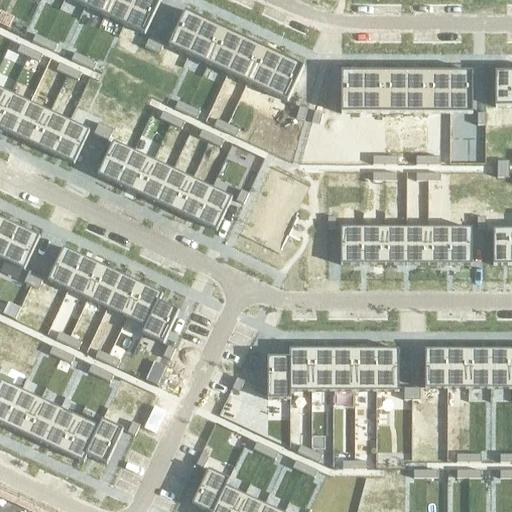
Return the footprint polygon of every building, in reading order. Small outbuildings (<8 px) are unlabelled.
[(67,0),(86,8),(89,0),(67,0)] [(89,0),(86,8),(105,18),(113,0),(89,0)] [(113,0),(105,18),(125,27),(137,0),(113,0)] [(159,0),(137,0),(125,27),(145,36),(162,1),(159,0)] [(185,12),(169,47),(189,57),(206,22),(185,12)] [(206,22),(189,57),(209,66),(225,31),(206,22)] [(225,31),(209,66),(228,75),(245,40),(225,31)] [(36,36),(33,43),(44,48),(47,41),(36,36)] [(150,39),(145,49),(152,53),(157,42),(150,39)] [(245,40),(228,75),(248,84),(264,49),(245,40)] [(47,41),(44,48),(55,53),(58,46),(47,41)] [(157,42),(152,53),(159,56),(164,45),(157,42)] [(21,46),(18,53),(28,59),(32,51),(21,46)] [(264,49),(248,84),(267,94),(284,58),(264,49)] [(32,51),(28,59),(39,64),(43,56),(32,51)] [(75,54),(72,61),(83,66),(86,59),(75,54)] [(284,58),(267,94),(288,103),(304,68),(284,58)] [(86,59),(83,66),(94,71),(97,64),(86,59)] [(60,65),(57,72),(68,77),(71,70),(60,65)] [(71,70),(68,77),(78,82),(82,75),(71,70)] [(341,73),(341,115),(364,115),(364,73),(341,73)] [(364,73),(364,115),(385,115),(385,73),(364,73)] [(385,73),(385,115),(407,115),(407,73),(385,73)] [(407,73),(407,115),(429,115),(429,73),(407,73)] [(429,73),(429,115),(450,115),(450,73),(429,73)] [(450,73),(450,115),(473,115),(473,73),(450,73)] [(496,73),(496,109),(511,109),(511,73),(496,73)] [(0,90),(0,118),(11,96),(0,90)] [(11,96),(0,118),(0,131),(15,138),(30,105),(11,96)] [(179,102),(175,110),(186,115),(190,108),(179,102)] [(30,105),(15,138),(34,147),(50,114),(30,105)] [(190,108),(186,115),(197,120),(201,113),(190,108)] [(300,108),(297,120),(304,122),(308,110),(300,108)] [(315,112),(312,124),(320,126),(323,114),(315,112)] [(164,113),(160,120),(171,125),(174,118),(164,113)] [(50,114),(34,147),(54,156),(69,123),(50,114)] [(478,116),(478,128),(486,128),(486,116),(478,116)] [(174,118),(171,125),(182,130),(185,123),(174,118)] [(218,121),(214,128),(225,133),(229,126),(218,121)] [(69,123),(54,156),(74,166),(90,133),(69,123)] [(99,125),(94,136),(102,139),(107,128),(99,125)] [(229,126),(225,133),(236,138),(240,131),(229,126)] [(107,128),(102,139),(109,142),(114,131),(107,128)] [(203,131),(199,139),(210,144),(214,136),(203,131)] [(214,136),(210,144),(221,149),(224,142),(214,136)] [(113,144),(98,177),(118,186),(134,153),(113,144)] [(134,153),(118,186),(138,196),(153,162),(134,153)] [(374,158),(374,166),(386,166),(386,158),(374,158)] [(386,158),(386,166),(398,166),(398,158),(386,158)] [(417,158),(417,166),(429,166),(429,158),(417,158)] [(429,158),(429,166),(441,166),(441,158),(429,158)] [(153,162),(138,196),(157,205),(173,172),(153,162)] [(498,162),(498,170),(510,170),(510,162),(498,162)] [(498,170),(498,178),(510,178),(510,170),(498,170)] [(173,172),(157,205),(177,214),(192,181),(173,172)] [(374,174),(374,182),(386,182),(386,174),(374,174)] [(386,174),(386,182),(398,182),(398,174),(386,174)] [(417,174),(417,182),(429,182),(429,174),(417,174)] [(429,174),(429,182),(441,182),(441,174),(429,174)] [(192,181),(177,214),(196,223),(212,190),(192,181)] [(212,190),(196,223),(217,233),(232,200),(212,190)] [(242,191),(237,202),(244,206),(249,195),(242,191)] [(328,218),(328,231),(336,231),(336,218),(328,218)] [(0,220),(0,219),(0,259),(4,262),(20,229),(0,220)] [(478,219),(478,231),(486,231),(486,219),(478,219)] [(20,229),(4,262),(24,271),(40,238),(20,229)] [(341,230),(341,266),(363,267),(363,230),(341,230)] [(363,230),(363,267),(385,267),(385,230),(363,230)] [(385,230),(385,267),(406,267),(407,230),(385,230)] [(407,230),(406,267),(428,267),(428,230),(407,230)] [(428,230),(428,267),(450,267),(450,230),(428,230)] [(450,230),(450,267),(472,267),(472,230),(450,230)] [(510,232),(495,232),(495,268),(510,268),(510,232)] [(64,249),(48,283),(68,292),(84,259),(64,249)] [(84,259),(68,292),(88,301),(104,268),(84,259)] [(104,268),(88,301),(108,310),(123,277),(104,268)] [(36,276),(29,273),(24,284),(31,287),(36,276)] [(44,280),(36,276),(31,287),(39,290),(44,280)] [(123,277),(108,310),(127,320),(143,287),(123,277)] [(143,287),(127,320),(147,329),(159,303),(162,296),(143,287)] [(147,329),(143,336),(164,346),(179,312),(159,303),(147,329)] [(60,334),(57,341),(68,346),(71,339),(60,334)] [(71,339),(68,346),(79,351),(82,344),(71,339)] [(168,347),(163,358),(171,361),(176,350),(168,347)] [(53,348),(50,355),(61,360),(64,353),(53,348)] [(290,359),(290,393),(312,393),(312,351),(290,351),(290,359)] [(312,351),(312,393),(333,393),(333,351),(312,351)] [(333,351),(333,393),(355,393),(355,351),(333,351)] [(355,351),(355,393),(377,393),(377,351),(355,351)] [(377,351),(377,393),(399,393),(399,351),(377,351)] [(425,351),(425,390),(448,390),(448,351),(425,351)] [(448,351),(448,390),(469,390),(469,351),(448,351)] [(469,351),(469,390),(491,390),(491,351),(469,351)] [(511,351),(491,351),(491,390),(511,390),(511,351)] [(99,352),(96,359),(107,364),(110,357),(99,352)] [(64,353),(61,360),(72,366),(75,358),(64,353)] [(110,357),(107,364),(118,369),(121,362),(110,357)] [(268,359),(268,401),(290,401),(290,393),(290,359),(268,359)] [(93,366),(89,374),(100,379),(103,372),(93,366)] [(103,372),(100,379),(111,384),(114,377),(103,372)] [(238,380),(233,390),(240,394),(245,383),(238,380)] [(1,383),(0,384),(0,425),(5,428),(21,392),(1,383)] [(412,390),(404,390),(404,402),(412,402),(412,390)] [(420,390),(412,390),(412,402),(420,402),(420,390)] [(21,392),(5,428),(24,437),(41,402),(21,392)] [(41,402),(24,437),(44,446),(60,411),(41,402)] [(60,411),(44,446),(63,455),(78,424),(80,420),(60,411)] [(78,424),(63,455),(83,464),(86,457),(100,429),(80,420),(78,424)] [(100,429),(86,457),(107,467),(123,431),(103,422),(100,429)] [(133,423),(128,434),(135,437),(140,426),(133,423)] [(258,444),(254,451),(265,456),(268,449),(258,444)] [(301,447),(298,454),(309,459),(312,452),(301,447)] [(268,449),(265,456),(276,461),(279,454),(268,449)] [(312,452),(309,459),(320,464),(323,457),(312,452)] [(511,455),(501,456),(501,464),(511,463),(511,455)] [(202,456),(197,466),(204,470),(209,459),(202,456)] [(458,456),(458,464),(470,464),(470,456),(458,456)] [(470,456),(470,464),(482,464),(482,456),(470,456)] [(297,462),(293,469),(304,474),(308,467),(297,462)] [(343,463),(343,471),(355,471),(355,463),(343,463)] [(355,463),(355,471),(367,471),(367,463),(355,463)] [(308,467),(304,474),(315,480),(318,472),(308,467)] [(208,471),(192,507),(203,511),(214,511),(225,488),(229,481),(208,471)] [(511,471),(501,472),(501,480),(511,479),(511,471)] [(414,472),(414,480),(426,480),(426,472),(414,472)] [(426,472),(426,480),(438,480),(438,472),(426,472)] [(458,472),(458,480),(470,480),(470,472),(458,472)] [(470,472),(470,480),(482,480),(482,472),(470,472)] [(214,511),(238,511),(245,497),(225,488),(214,511)] [(245,497),(238,511),(261,511),(265,507),(245,497)] [(0,500),(0,511),(9,511),(12,506),(0,500)]
